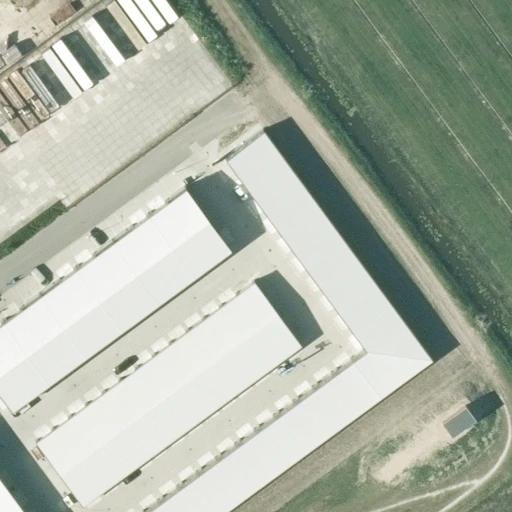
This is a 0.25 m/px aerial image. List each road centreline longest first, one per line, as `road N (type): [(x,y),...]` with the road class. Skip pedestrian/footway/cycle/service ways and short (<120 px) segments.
road 1 (track): [(475,356),(210,0)]
road 2 (unclassified): [(0,273),(236,101)]
